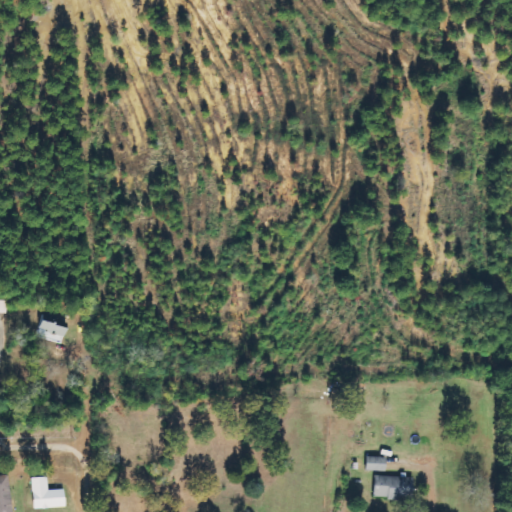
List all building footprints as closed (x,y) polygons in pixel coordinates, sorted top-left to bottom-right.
[(34,330),(32,336),(57,343),(62,324),(46,319),(44,325),(29,320),(27,328),(34,330)] [(381,471),(382,458),(363,457),(362,471),(381,471)] [(0,475),(0,511),(12,511),(12,476),(0,475)] [(34,477),(35,508),(68,507),(67,489),(50,489),(49,477),(34,477)] [(410,500),(410,478),(372,477),(372,499),(410,500)]
